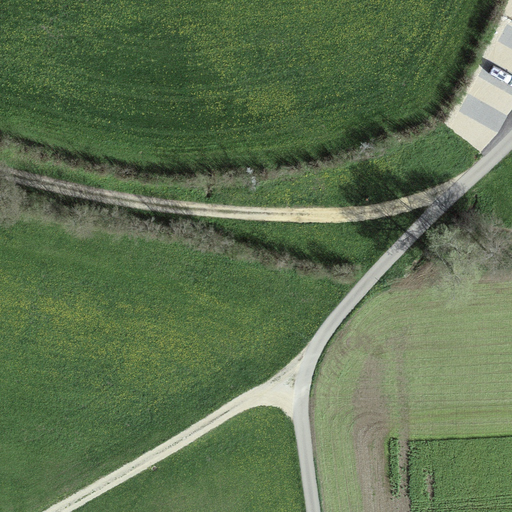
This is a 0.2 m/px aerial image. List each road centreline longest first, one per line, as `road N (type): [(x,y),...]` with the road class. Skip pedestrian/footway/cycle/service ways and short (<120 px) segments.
road 1 (track): [(0,170),(164,208),(244,215),(351,216),(454,196)]
road 2 (track): [(56,511),(259,396),(299,402)]
